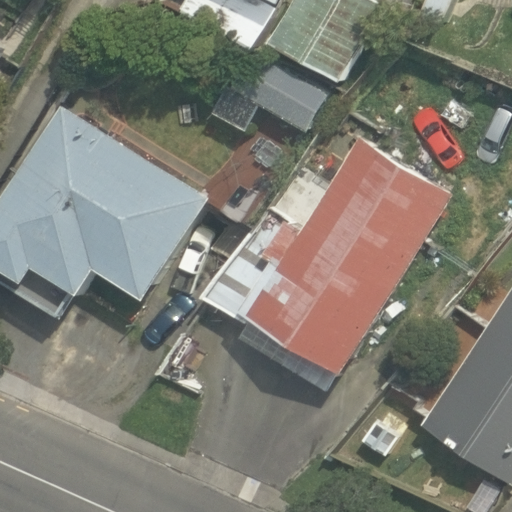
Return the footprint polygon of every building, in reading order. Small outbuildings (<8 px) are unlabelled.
[(283,5),(273,0),(191,0),(187,9),(261,47),(283,5)] [(301,0),(287,26),(283,24),(277,37),(351,75),(389,3),(382,0),(301,0)] [(0,63),(11,47),(0,39),(0,63)] [(296,67),(291,77),(260,60),(239,99),(321,143),(347,94),(296,67)] [(156,294),(218,194),(67,103),(1,208),(0,206),(0,273),(66,313),(78,291),(133,324),(152,292),(156,294)] [(213,294),(254,320),(245,336),(332,390),(347,365),(354,368),(463,189),(369,132),(312,227),(275,205),(213,294)] [(511,474),(511,297),(430,421),(511,474)]
